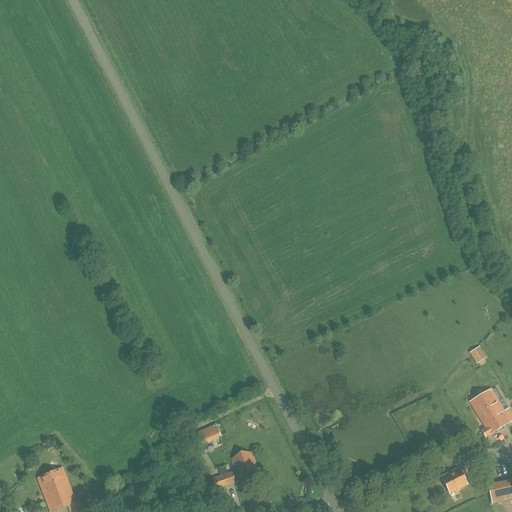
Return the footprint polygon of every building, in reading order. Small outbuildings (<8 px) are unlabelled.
[(473,350),(480,361),(490,354),(483,343),(473,350)] [(486,428),(482,430),(486,437),(511,422),(491,390),(470,403),(486,428)] [(198,433),(203,444),(221,436),(216,425),(198,433)] [(251,453),(232,459),(236,472),(212,479),(215,489),(258,475),(251,453)] [(468,485),(464,478),(473,474),(470,468),(467,469),(465,465),(441,478),(450,494),(468,485)] [(62,469),(45,476),(60,510),(68,506),(70,511),(78,511),(83,510),(79,500),(75,502),(62,469)] [(54,511),(60,510),(45,476),(37,479),(50,511),(54,511)] [(494,503),(511,497),(511,483),(490,489),(494,503)]
